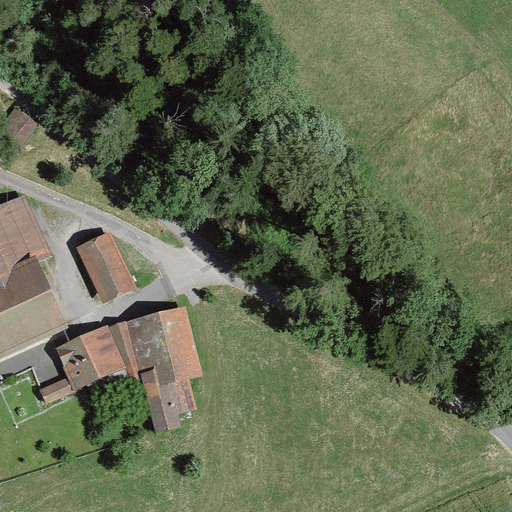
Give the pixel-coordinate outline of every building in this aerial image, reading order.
[(33,128),(15,112),(0,129),(0,150),(7,157),(33,128)] [(48,256),(22,199),(0,208),(0,353),(63,326),(32,267),(48,256)] [(106,299),(134,286),(110,235),(82,248),(106,299)] [(206,383),(187,312),(110,330),(55,355),(66,383),(72,398),(74,403),(128,379),(132,390),(143,387),(157,440),(187,434),(183,417),(200,411),(192,387),(206,383)] [(66,383),(37,396),(43,410),(72,398),(66,383)]
